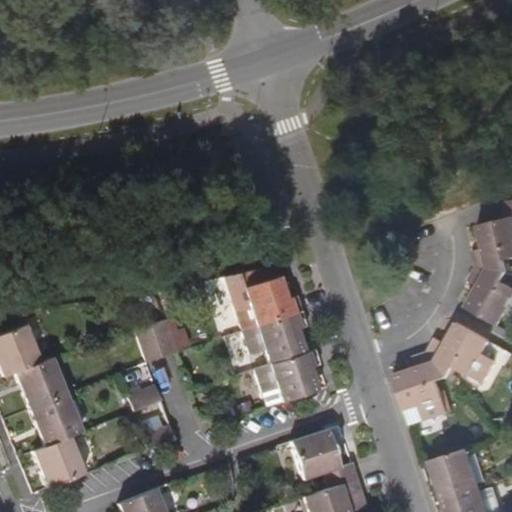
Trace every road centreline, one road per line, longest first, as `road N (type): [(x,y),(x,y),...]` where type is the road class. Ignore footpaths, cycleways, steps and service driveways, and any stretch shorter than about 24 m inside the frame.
road 1 (residential): [(374,400),(79,511)]
road 2 (unclassified): [(0,144),(225,103),(249,136),(287,124)]
road 3 (residential): [(0,119),(85,108),(266,60)]
road 4 (unclassified): [(511,0),(328,84),(303,119)]
road 5 (residential): [(359,357),(287,124)]
road 6 (residential): [(266,60),(412,0)]
